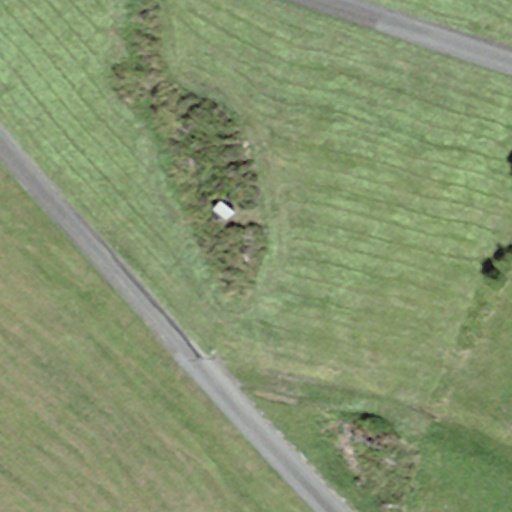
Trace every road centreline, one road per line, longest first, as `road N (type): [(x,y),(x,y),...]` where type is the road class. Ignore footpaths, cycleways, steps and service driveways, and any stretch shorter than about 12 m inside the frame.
road 1 (track): [(331,511),(175,333),(64,230),(0,153)]
road 2 (track): [(320,0),(511,66)]
